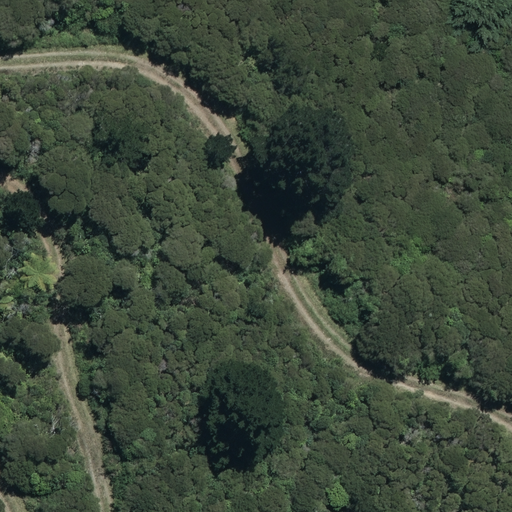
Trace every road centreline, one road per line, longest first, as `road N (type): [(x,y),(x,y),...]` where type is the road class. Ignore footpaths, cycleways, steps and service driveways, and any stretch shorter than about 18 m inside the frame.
road 1 (track): [(0,131),(108,168),(311,407),(458,511)]
road 2 (track): [(81,511),(0,311)]
